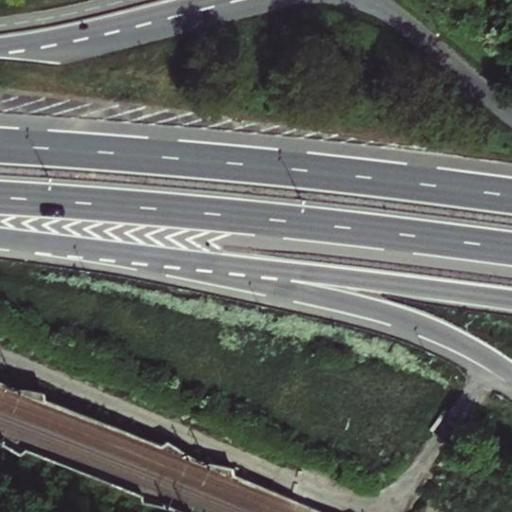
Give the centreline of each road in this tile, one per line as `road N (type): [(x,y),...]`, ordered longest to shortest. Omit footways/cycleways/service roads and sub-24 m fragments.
road 1 (trunk): [(0,198),(511,249)]
road 2 (trunk): [(511,196),(0,146)]
road 3 (trunk): [(77,248),(395,317),(460,343),(511,377)]
road 4 (trunk): [(77,248),(511,300)]
road 5 (track): [(275,478),(0,361)]
road 6 (trunk): [(203,0),(0,45)]
